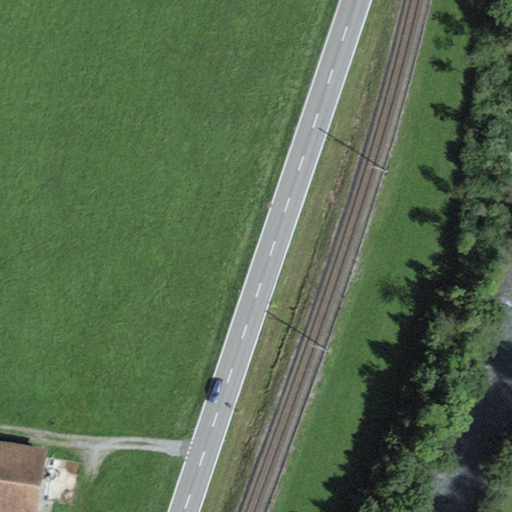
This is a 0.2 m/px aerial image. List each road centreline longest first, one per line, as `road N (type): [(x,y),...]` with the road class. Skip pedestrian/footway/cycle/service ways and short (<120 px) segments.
road 1 (primary): [(355,0),(183,511)]
road 2 (track): [(45,439),(203,452)]
